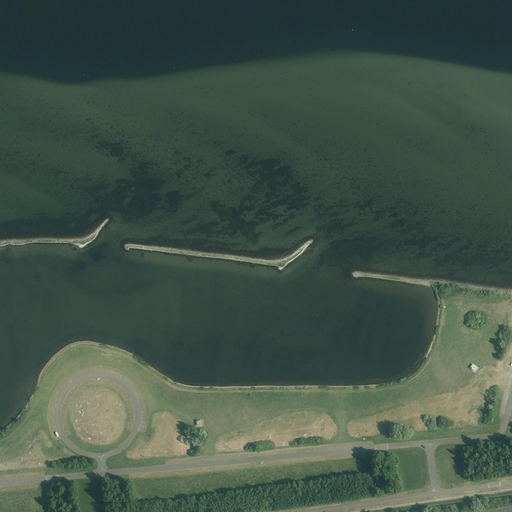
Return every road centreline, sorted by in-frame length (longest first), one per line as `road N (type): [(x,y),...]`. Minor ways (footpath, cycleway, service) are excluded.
road 1 (unclassified): [(102,473),(428,443)]
road 2 (residential): [(101,455),(129,439),(137,408),(128,389),(99,375),(70,385),(57,412),(65,440),(91,455)]
road 3 (unclassified): [(310,511),(435,493)]
